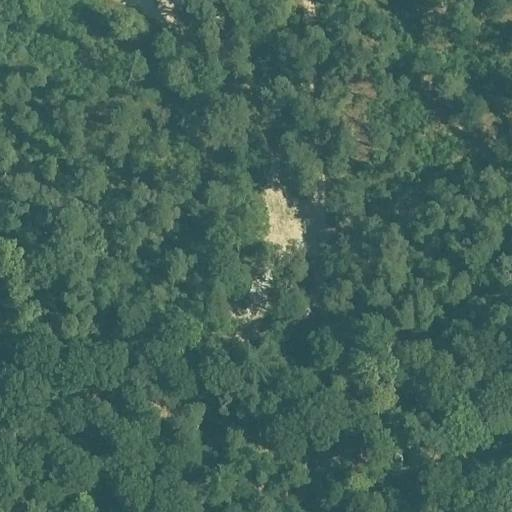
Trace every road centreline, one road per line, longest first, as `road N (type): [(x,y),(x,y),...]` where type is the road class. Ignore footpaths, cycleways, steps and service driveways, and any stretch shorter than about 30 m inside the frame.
road 1 (track): [(321,227),(307,0)]
road 2 (track): [(511,409),(422,511)]
road 3 (track): [(511,22),(432,15),(381,0)]
